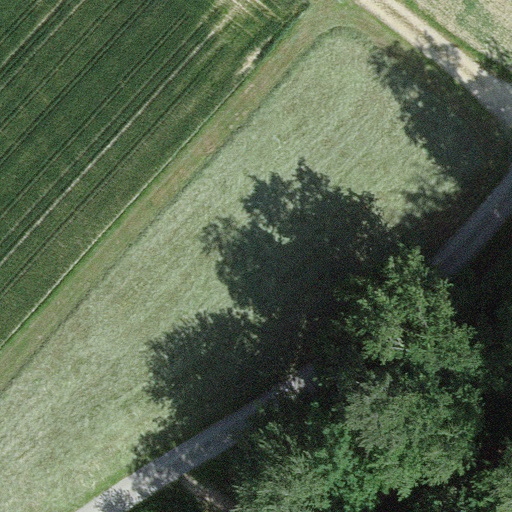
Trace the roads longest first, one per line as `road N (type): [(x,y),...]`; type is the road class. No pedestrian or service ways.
road 1 (unclassified): [(102,511),(175,464),(497,211),(511,191)]
road 2 (track): [(511,102),(381,0)]
